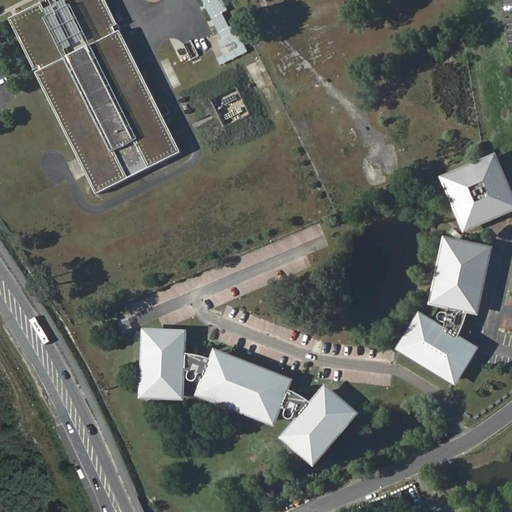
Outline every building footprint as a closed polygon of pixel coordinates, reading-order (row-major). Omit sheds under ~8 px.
[(182,152),(106,0),(47,0),(10,19),(97,195),(182,152)] [(223,12),(228,10),(223,0),(202,0),(222,39),(218,42),(225,55),(218,58),(221,65),(248,52),(235,24),(230,26),(223,12)] [(466,228),(511,207),(493,160),(446,179),(466,228)] [(433,306),(437,307),(448,248),(445,247),(433,306)] [(474,315),(480,288),(486,256),(476,253),(462,251),(448,248),(437,307),(448,309),(448,310),(446,317),(442,316),(440,316),(438,317),(437,320),(437,323),(438,324),(440,325),(442,326),(444,327),(442,336),(418,321),(398,353),(454,387),(474,355),(458,345),(465,313),(474,315)] [(283,387),(211,360),(209,365),(179,354),(180,336),(145,334),(142,396),(177,399),(178,372),(185,374),(186,378),(187,379),(189,380),(191,380),(195,378),(203,381),(199,391),(271,418),(275,409),(281,412),(282,414),(283,416),(284,418),(286,419),(288,419),(290,419),(291,418),(293,417),(297,419),(301,420),(282,441),(310,465),(351,418),(326,397),(322,394),(312,406),(281,394),(283,387)] [(213,356),(211,360),(283,387),(284,384),(213,356)] [(271,418),(199,391),(197,394),(269,423),(271,418)]
